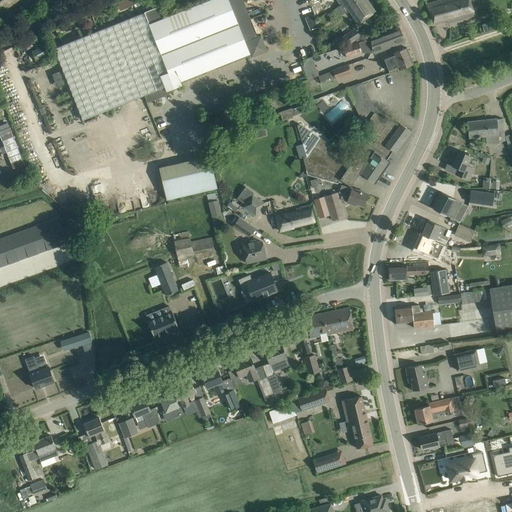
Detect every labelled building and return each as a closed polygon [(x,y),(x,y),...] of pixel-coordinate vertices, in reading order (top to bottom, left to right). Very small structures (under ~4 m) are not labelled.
[(0,0),(0,13),(17,0),(0,0)] [(139,3),(137,0),(121,0),(120,1),(124,10),(139,3)] [(267,51),(261,35),(258,36),(244,1),(245,0),(253,0),(254,1),(256,0),(209,0),(165,18),(160,6),(144,13),(167,72),(175,69),(180,81),(249,53),(251,57),(267,51)] [(337,0),(341,5),(344,2),(349,10),(358,23),(367,17),(375,11),(367,0),(337,0)] [(469,0),(440,0),(426,4),(435,24),(447,21),(448,23),(475,15),(469,0)] [(312,30),(319,26),(313,14),(306,18),(312,30)] [(374,51),(374,53),(404,42),(399,28),(370,39),(370,37),(343,47),(346,57),(361,53),(361,52),(371,53),(374,51)] [(355,28),(343,37),(349,45),(361,36),(355,28)] [(32,51),(36,60),(36,61),(49,54),(44,45),(32,51)] [(413,64),(407,48),(383,57),(389,71),(394,69),(398,67),(399,70),(413,64)] [(303,64),(303,66),(304,68),(314,64),(312,57),(307,59),(306,60),(305,61),(304,63),(303,64)] [(333,70),(318,76),(321,84),(352,74),(348,64),(332,70),(333,70)] [(167,72),(159,75),(167,95),(182,85),(180,81),(175,69),(167,72)] [(59,86),(68,82),(62,70),(53,74),(59,86)] [(319,98),(291,108),(293,116),(317,107),(316,105),(315,101),(317,104),(321,100),(319,98)] [(323,100),(317,105),(323,113),(330,107),(323,100)] [(291,108),(280,112),(283,121),(293,117),(293,116),(291,108)] [(374,133),(368,141),(386,154),(390,149),(396,153),(411,132),(399,123),(398,125),(386,116),(383,119),(374,112),(365,126),(374,133)] [(10,116),(0,119),(0,132),(14,168),(28,162),(10,116)] [(470,138),(479,137),(486,136),(487,144),(498,143),(498,141),(505,141),(502,118),(468,122),(470,138)] [(352,162),(319,139),(320,138),(312,132),(311,132),(300,124),(295,127),(298,140),(301,139),(303,145),(306,156),(303,157),(307,175),(337,183),(340,179),(350,186),(359,173),(375,183),(390,162),(385,158),(387,155),(386,154),(368,141),(357,157),(356,156),(352,162)] [(303,145),(296,147),(300,158),(303,157),(306,156),(303,145)] [(458,168),(455,174),(468,180),(473,168),(466,165),(470,156),(458,151),(452,165),(458,168)] [(159,167),(166,200),(217,188),(210,155),(159,167)] [(317,179),(310,181),(312,188),(316,187),(318,183),(317,179)] [(347,201),(347,203),(356,205),(356,204),(363,206),(368,194),(352,188),(352,189),(341,185),(339,192),(343,194),(341,199),(347,201)] [(245,186),(237,198),(245,204),(243,207),(255,216),(264,203),(253,194),(254,192),(245,186)] [(470,190),(469,202),(492,205),(494,193),(470,190)] [(433,208),(454,219),(462,203),(441,192),(441,193),(433,208)] [(326,201),(329,211),(332,220),(344,217),(337,193),(325,196),(326,201)] [(314,200),(319,218),(329,215),(324,197),(314,200)] [(217,200),(208,202),(211,213),(220,211),(217,200)] [(230,201),(226,206),(234,212),(240,205),(233,200),(231,202),(230,201)] [(275,214),(279,231),(315,222),(310,205),(275,214)] [(511,215),(501,221),(505,229),(511,225),(511,215)] [(232,226),(248,237),(255,227),(239,217),(232,226)] [(0,239),(0,265),(69,243),(61,219),(0,239)] [(445,236),(448,229),(440,226),(428,221),(422,235),(445,244),(448,237),(445,236)] [(455,233),(471,239),(475,230),(459,224),(455,233)] [(214,250),(212,237),(191,240),(189,231),(172,234),(179,268),(189,267),(187,258),(187,256),(194,254),(194,255),(199,254),(202,253),(214,250)] [(442,252),(445,244),(422,235),(416,248),(428,254),(428,253),(436,257),(439,251),(442,252)] [(243,243),(247,263),(266,258),(262,241),(252,244),(252,241),(243,243)] [(483,255),(502,254),(501,243),(482,244),(483,255)] [(168,266),(167,262),(155,267),(156,271),(166,295),(178,291),(168,266)] [(281,269),(279,264),(271,265),(274,272),(281,269)] [(407,274),(428,274),(428,264),(414,264),(414,267),(406,267),(406,265),(389,265),(389,280),(407,280),(407,274)] [(445,271),(430,274),(433,297),(438,296),(448,295),(445,271)] [(249,275),(238,279),(243,291),(241,291),(245,304),(253,301),(257,299),(263,296),(263,297),(264,296),(268,295),(269,294),(277,291),(270,272),(251,280),(249,275)] [(217,280),(217,282),(213,282),(215,300),(225,298),(223,279),(217,280)] [(511,284),(490,288),(496,332),(511,329),(511,284)] [(414,289),(415,297),(428,295),(427,287),(414,289)] [(480,290),(472,291),(473,302),(481,301),(481,299),(480,290)] [(448,295),(438,296),(439,304),(462,302),(461,293),(448,295)] [(434,325),(434,322),(432,312),(420,313),(419,305),(394,308),(396,324),(413,321),(414,328),(434,325)] [(148,321),(151,328),(155,338),(163,334),(164,336),(171,334),(170,332),(179,328),(172,312),(171,312),(169,306),(161,309),(163,315),(148,321)] [(348,308),(323,314),(327,335),(343,331),(352,329),(352,328),(348,308)] [(323,314),(306,317),(308,327),(310,338),(320,336),(327,335),(323,314)] [(91,341),(88,331),(68,338),(72,348),(82,345),(91,341)] [(281,344),(265,351),(273,371),(289,365),(281,344)] [(333,355),(341,384),(353,380),(349,366),(343,367),(341,358),(338,359),(337,354),(334,345),(330,346),(333,355)] [(499,348),(496,353),(501,357),(505,351),(499,348)] [(480,365),(476,350),(454,354),(457,370),(480,365)] [(303,358),(308,375),(320,371),(315,355),(303,358)] [(17,357),(2,360),(4,372),(19,369),(17,357)] [(236,368),(227,371),(231,380),(239,377),(248,373),(251,380),(258,377),(255,370),(254,366),(250,357),(234,363),(236,368)] [(34,360),(24,364),(35,390),(53,383),(47,368),(38,372),(34,360)] [(421,364),(415,366),(405,368),(407,377),(410,376),(413,391),(429,387),(425,372),(423,373),(421,364)] [(202,376),(206,385),(207,387),(214,384),(217,393),(223,391),(231,409),(241,405),(233,387),(230,378),(222,381),(217,370),(202,376)] [(275,373),(267,376),(274,395),(275,397),(277,402),(278,406),(286,403),(281,390),(282,389),(275,373)] [(274,395),(267,376),(257,380),(265,400),(275,397),(274,395)] [(505,379),(493,382),(494,387),(506,385),(505,379)] [(176,393),(160,400),(166,412),(171,410),(174,417),(183,414),(180,405),(178,406),(176,400),(178,399),(180,398),(183,407),(190,404),(187,395),(195,392),(194,390),(191,381),(173,387),(176,393)] [(325,387),(297,397),(302,411),(330,401),(325,387)] [(341,400),(347,425),(367,420),(361,396),(341,400)] [(458,396),(438,401),(428,403),(429,406),(414,409),(418,424),(433,421),(432,420),(438,419),(437,414),(461,409),(458,396)] [(196,400),(202,416),(209,413),(203,397),(196,400)] [(219,398),(208,401),(210,406),(220,403),(219,398)] [(150,411),(149,408),(145,399),(130,405),(135,417),(138,423),(145,420),(146,423),(154,420),(150,411)] [(103,451),(111,448),(104,430),(99,417),(83,424),(89,436),(94,434),(97,440),(86,445),(95,469),(108,464),(103,451)] [(119,423),(125,438),(137,432),(132,418),(119,423)] [(302,422),(305,434),(315,431),(312,419),(302,422)] [(367,420),(347,425),(348,432),(348,435),(353,433),(356,449),(372,445),(367,420)] [(451,429),(429,434),(419,437),(422,450),(429,448),(429,449),(439,447),(439,446),(454,442),(451,429)] [(473,444),(471,433),(459,435),(462,447),(473,444)] [(114,446),(123,441),(120,434),(111,439),(114,446)] [(33,442),(36,450),(39,458),(41,461),(58,455),(51,435),(33,442)] [(500,462),(495,463),(498,474),(503,473),(511,470),(511,445),(508,446),(509,453),(499,455),(500,462)] [(39,458),(36,450),(27,453),(26,453),(19,455),(29,481),(37,477),(30,461),(39,458)] [(342,450),(313,459),(317,473),(346,464),(342,450)] [(473,459),(447,465),(451,480),(477,474),(477,473),(475,463),(485,461),(483,452),(472,454),(473,459)] [(28,495),(46,488),(43,480),(30,485),(20,489),(23,499),(29,497),(28,495)] [(361,501),(364,511),(388,511),(389,511),(385,499),(383,500),(381,495),(361,501)] [(309,509),(309,511),(333,511),(331,503),(309,509)]
